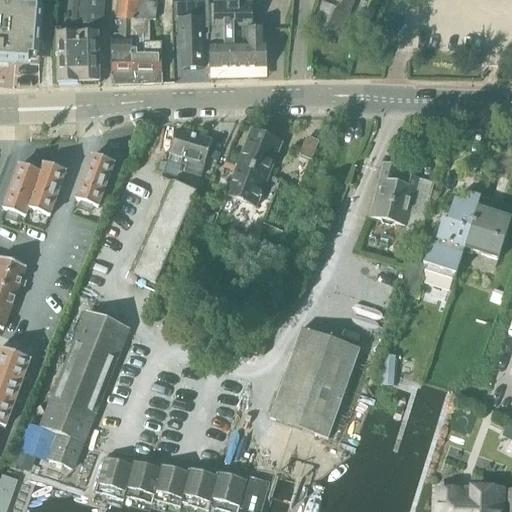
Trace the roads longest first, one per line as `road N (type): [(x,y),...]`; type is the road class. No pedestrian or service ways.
road 1 (unknown): [(397,97),(311,309),(270,369),(239,386),(217,389),(157,369),(113,298),(110,278),(150,181)]
road 2 (secondary): [(0,109),(351,95),(511,101)]
road 3 (unknown): [(100,108),(52,244),(36,341)]
